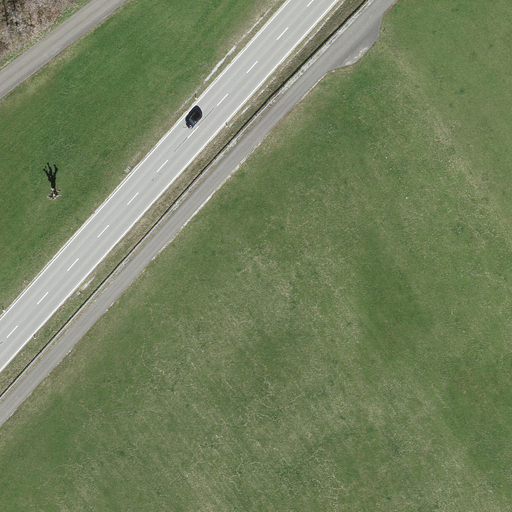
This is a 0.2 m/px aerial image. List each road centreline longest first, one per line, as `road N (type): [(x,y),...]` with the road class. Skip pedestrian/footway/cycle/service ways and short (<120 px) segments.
road 1 (track): [(390,0),(0,415)]
road 2 (primary): [(313,0),(0,346)]
